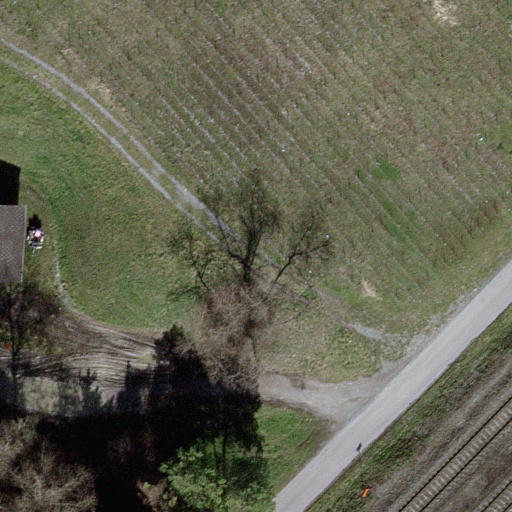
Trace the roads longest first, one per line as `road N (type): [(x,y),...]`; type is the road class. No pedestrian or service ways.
road 1 (track): [(0,48),(55,80),(284,281),(419,370)]
road 2 (track): [(365,425),(329,397),(291,392),(149,401),(0,389)]
road 3 (track): [(511,275),(278,511)]
